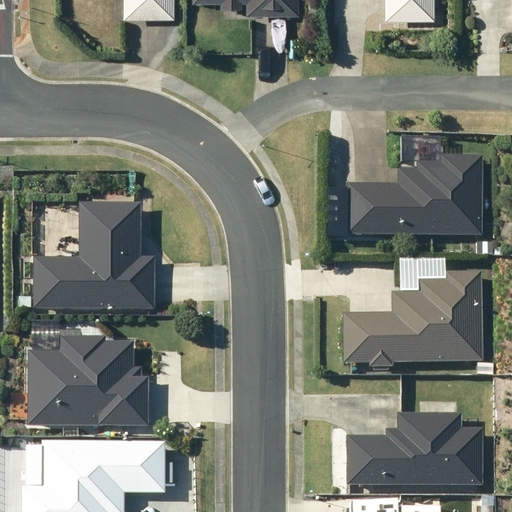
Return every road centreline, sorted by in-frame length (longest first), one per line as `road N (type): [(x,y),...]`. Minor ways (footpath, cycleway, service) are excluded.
road 1 (residential): [(189,143),(240,198),(262,302),(258,511)]
road 2 (residential): [(189,143),(306,87),(511,90)]
road 3 (residential): [(0,109),(123,109),(189,143)]
